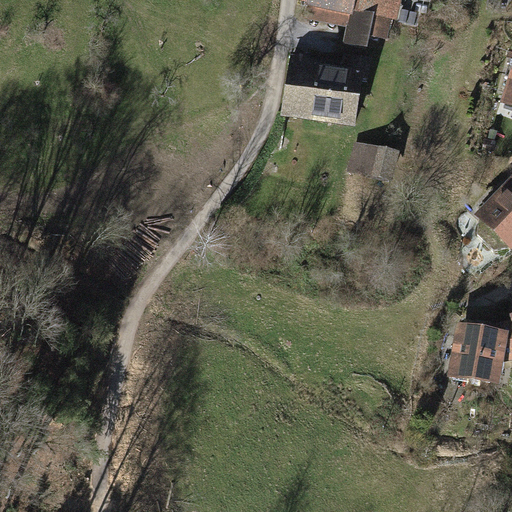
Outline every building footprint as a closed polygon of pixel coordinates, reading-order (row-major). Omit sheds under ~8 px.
[(299,0),(298,5),(308,7),(305,19),(348,28),(345,43),(369,48),(372,35),(387,38),(391,20),(398,22),(402,0),(299,0)] [(291,52),(281,117),(357,129),(365,82),(368,82),(372,59),(345,55),(343,67),(312,63),(311,55),(291,52)] [(511,76),(503,104),(511,106),(511,76)] [(401,153),(355,142),(348,172),(394,183),(401,153)] [(511,178),(475,217),(481,222),(478,237),(495,253),(510,249),(511,250),(511,178)] [(492,329),(458,325),(449,379),(502,387),(506,364),(511,362),(511,321),(492,325),(492,329)]
